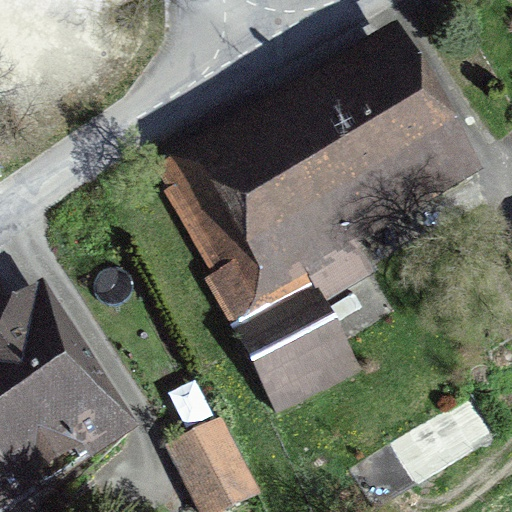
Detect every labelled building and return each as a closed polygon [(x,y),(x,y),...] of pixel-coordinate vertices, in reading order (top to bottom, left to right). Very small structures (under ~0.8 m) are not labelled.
[(235,285),(278,259),(416,177),(429,199),(463,178),(392,58),(176,186),(229,276),(235,285)] [(235,285),(229,276),(215,284),(243,336),(236,340),(276,413),(315,392),(302,367),(332,351),(300,288),(297,291),(278,259),(235,285)] [(0,489),(108,419),(40,312),(0,338),(0,489)] [(494,434),(469,393),(347,467),(372,508),(494,434)] [(169,448),(202,511),(220,511),(255,494),(219,422),(169,448)]
